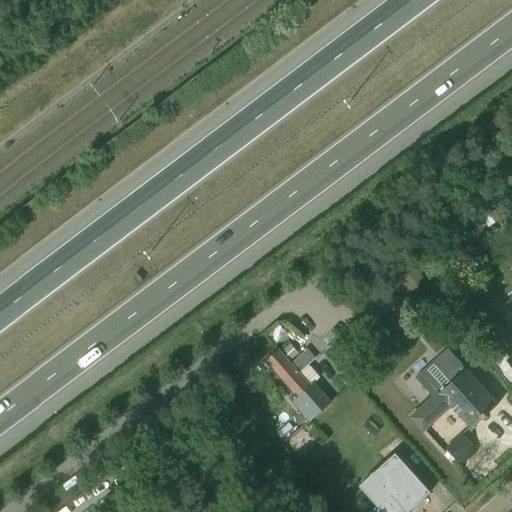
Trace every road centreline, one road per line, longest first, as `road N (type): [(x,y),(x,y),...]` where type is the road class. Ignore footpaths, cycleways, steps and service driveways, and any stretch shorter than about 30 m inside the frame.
road 1 (motorway): [(0,426),(511,34)]
road 2 (motorway): [(412,0),(0,315)]
road 3 (residential): [(9,511),(291,300),(323,297),(348,321)]
